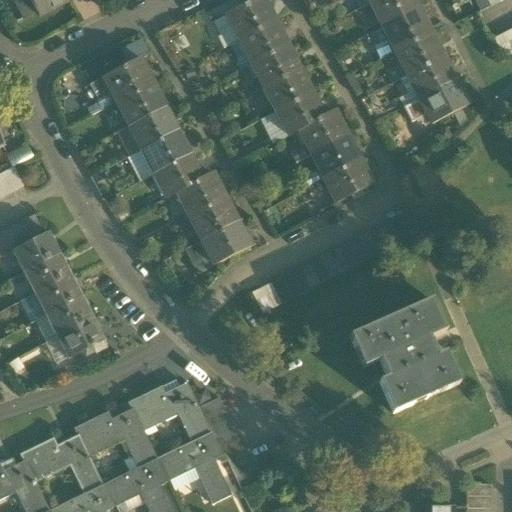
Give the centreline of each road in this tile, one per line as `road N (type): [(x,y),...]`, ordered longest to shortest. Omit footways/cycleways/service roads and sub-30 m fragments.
road 1 (residential): [(187,332),(69,177),(16,75)]
road 2 (residential): [(389,493),(187,332)]
road 3 (residential): [(187,332),(109,374),(0,412)]
road 4 (residential): [(16,75),(165,0)]
road 5 (residential): [(511,440),(389,493)]
